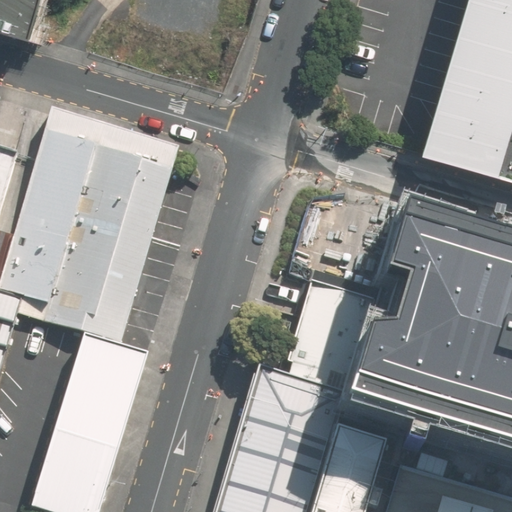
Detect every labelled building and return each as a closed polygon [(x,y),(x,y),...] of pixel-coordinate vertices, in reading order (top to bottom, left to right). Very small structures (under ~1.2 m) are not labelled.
[(0,0),(0,21),(33,32),(42,0),(0,0)] [(511,0),(471,0),(432,144),(511,168),(511,0)] [(99,131),(52,117),(1,290),(48,304),(99,131)] [(177,153),(99,131),(48,304),(43,320),(83,332),(121,343),(177,153)] [(346,391),(341,407),(389,421),(511,455),(511,269),(395,237),(383,281),(399,286),(386,335),(363,329),(346,391)] [(283,373),(346,391),(363,329),(372,303),(308,285),(283,373)] [(0,361),(18,300),(0,294),(0,361)] [(121,343),(83,332),(30,505),(51,511),(95,511),(145,351),(121,343)] [(283,373),(259,366),(217,511),(311,511),(341,407),(346,391),(283,373)] [(389,421),(341,407),(311,511),(361,511),(370,486),(389,421)] [(442,496),(437,511),(490,511),(491,510),(442,496)]
